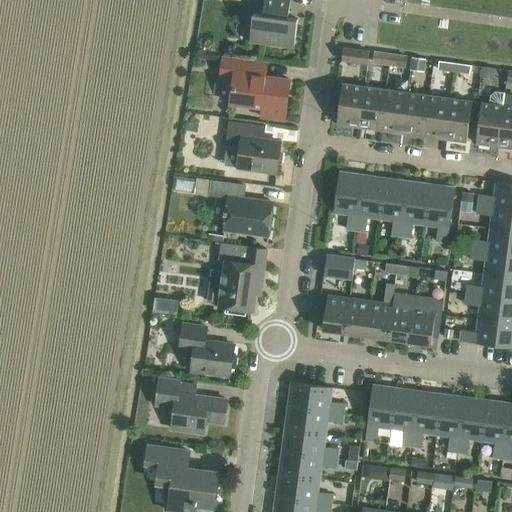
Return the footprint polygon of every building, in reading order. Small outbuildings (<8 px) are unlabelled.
[(253,13),(250,41),(294,47),(298,19),(288,18),(290,0),(265,0),(263,14),(253,13)] [(345,48),(343,60),(368,64),(370,51),(345,48)] [(373,64),(390,66),(407,68),(408,54),(374,51),(373,64)] [(413,57),(411,70),(424,72),(426,59),(413,57)] [(257,62),(222,58),(220,71),(235,73),(230,104),(262,109),(261,118),(285,122),(291,81),(255,76),(257,62)] [(438,70),(454,72),(455,63),(439,61),(438,70)] [(455,63),(454,72),(470,74),(472,65),(455,63)] [(481,66),(480,76),(494,78),(495,68),(481,66)] [(337,124),(359,127),(365,86),(343,83),(337,124)] [(365,86),(359,127),(381,130),(386,89),(365,86)] [(386,89),(381,130),(402,133),(408,92),(386,89)] [(408,92),(402,133),(424,136),(429,95),(408,92)] [(476,143),(498,146),(504,106),(505,93),(504,93),(496,92),(491,96),(490,104),(482,103),(476,143)] [(429,95),(424,136),(445,139),(450,98),(429,95)] [(450,98),(445,139),(467,142),(472,101),(450,98)] [(511,106),(504,106),(498,146),(511,147),(511,106)] [(254,124),(229,121),(226,146),(239,148),(237,167),(277,173),(281,142),(252,138),(254,124)] [(346,229),(356,230),(362,175),(341,172),(335,211),(349,213),(346,229)] [(362,175),(356,230),(366,232),(368,221),(364,221),(365,217),(380,219),(384,178),(362,175)] [(384,178),(380,219),(393,221),(391,236),(400,237),(406,181),(384,178)] [(246,185),(211,180),(209,195),(209,196),(228,198),(223,229),(268,236),(273,202),(244,198),(246,185)] [(406,181),(400,237),(411,239),(413,227),(409,227),(410,223),(425,225),(430,185),(406,181)] [(480,194),(479,203),(511,207),(511,184),(497,183),(495,199),(490,198),(490,195),(480,194)] [(430,185),(425,225),(442,227),(441,231),(438,231),(436,241),(447,243),(454,188),(430,185)] [(463,191),(462,200),(473,202),(475,193),(463,191)] [(492,212),(490,227),(511,228),(511,207),(479,203),(477,213),(488,214),(489,212),(492,212)] [(472,248),(472,249),(511,253),(511,228),(490,227),(488,244),(484,243),(485,240),(473,239),(473,240),(472,248)] [(466,239),(465,247),(472,248),(473,240),(466,239)] [(390,243),(388,256),(398,257),(399,244),(390,243)] [(354,244),(353,252),(368,254),(369,246),(354,244)] [(212,268),(208,302),(218,303),(218,306),(226,308),(247,310),(254,311),(256,294),(258,282),(263,282),(265,266),(268,249),(247,246),(245,263),(224,260),(223,270),(212,268)] [(441,247),(440,258),(449,260),(450,248),(441,247)] [(486,258),(484,273),(511,276),(511,253),(472,249),(470,259),(482,260),(483,257),(486,258)] [(325,272),(325,275),(353,278),(354,268),(356,259),(328,255),(325,272)] [(356,259),(354,268),(366,269),(367,260),(356,259)] [(385,273),(397,274),(398,264),(386,263),(385,273)] [(398,264),(397,274),(408,276),(410,266),(398,264)] [(435,278),(446,280),(447,271),(436,270),(435,278)] [(467,284),(466,294),(511,300),(511,276),(484,273),(482,289),(478,289),(479,286),(467,284)] [(372,300),(367,335),(388,338),(393,303),(395,293),(396,284),(388,283),(385,301),(372,300)] [(393,303),(388,338),(410,341),(416,296),(395,293),(393,303)] [(324,330),(346,333),(350,297),(328,294),(324,330)] [(480,303),(478,318),(511,321),(511,300),(466,294),(464,304),(476,306),(477,303),(480,303)] [(416,296),(410,341),(431,344),(433,331),(439,332),(441,317),(435,316),(437,299),(416,296)] [(350,297),(346,333),(367,335),(372,300),(350,297)] [(462,330),(461,340),(511,346),(511,321),(478,318),(476,334),(472,334),(473,331),(462,330)] [(231,374),(235,346),(205,341),(207,328),(184,325),(180,349),(194,351),(192,369),(231,374)] [(445,328),(444,337),(452,338),(454,329),(445,328)] [(198,383),(159,378),(155,406),(174,409),(171,429),(204,433),(205,421),(224,424),(228,399),(196,395),(198,383)] [(292,383),(289,405),(344,413),(345,403),(335,402),(334,405),(329,404),(332,388),(292,383)] [(374,385),(367,440),(377,441),(378,431),(375,430),(376,426),(390,428),(397,388),(374,385)] [(397,388),(390,428),(407,431),(407,434),(404,434),(402,446),(413,447),(419,391),(397,388)] [(419,391),(413,447),(422,449),(423,437),(421,436),(421,433),(437,435),(442,394),(419,391)] [(442,394),(437,435),(453,437),(452,441),(449,440),(447,452),(448,452),(458,453),(466,398),(442,394)] [(466,398),(458,453),(466,454),(467,455),(469,443),(466,443),(466,438),(482,441),(488,401),(466,398)] [(488,401),(482,441),(498,443),(497,446),(494,446),(493,457),(503,458),(510,404),(488,401)] [(511,403),(510,404),(503,458),(511,459),(511,448),(511,449),(511,444),(511,443),(511,403)] [(289,405),(286,429),(327,432),(329,417),(332,418),(332,421),(343,423),(344,413),(289,405)] [(286,429),(283,451),(339,459),(340,448),(328,446),(328,450),(324,449),(327,432),(286,429)] [(190,450),(147,444),(144,466),(158,467),(156,485),(170,487),(167,511),(174,511),(195,511),(197,506),(213,508),(215,497),(218,498),(220,483),(217,482),(218,472),(188,468),(190,450)] [(350,445),(349,458),(359,459),(360,446),(350,445)] [(283,451),(280,472),(320,478),(322,467),(337,469),(339,459),(283,451)] [(457,459),(457,462),(464,463),(466,454),(458,453),(457,459)] [(413,457),(412,465),(425,467),(426,459),(413,457)] [(347,460),(346,468),(357,469),(358,461),(347,460)] [(382,466),(381,479),(389,480),(390,467),(382,466)] [(406,469),(391,467),(389,479),(405,481),(406,469)] [(435,473),(418,471),(417,482),(433,485),(435,473)] [(280,472),(277,497),(332,503),(333,493),(319,491),(320,478),(280,472)] [(449,476),(437,474),(435,486),(448,488),(449,476)] [(474,478),(456,476),(454,485),(472,488),(474,478)] [(478,479),(476,490),(491,492),(492,481),(478,479)] [(277,497),(274,511),(314,511),(315,508),(320,508),(319,511),(330,511),(332,503),(277,497)]
